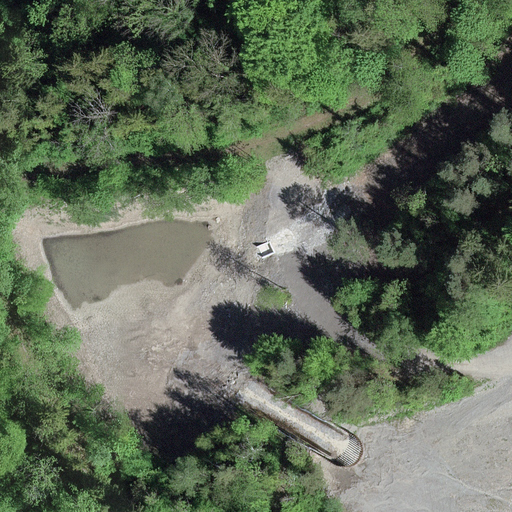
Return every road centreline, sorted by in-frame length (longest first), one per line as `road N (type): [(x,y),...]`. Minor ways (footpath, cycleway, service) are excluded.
road 1 (track): [(467,0),(435,39),(359,101),(275,141),(65,173),(0,195)]
road 2 (track): [(275,141),(312,286),(351,338),(398,357),(489,364),(511,357)]
